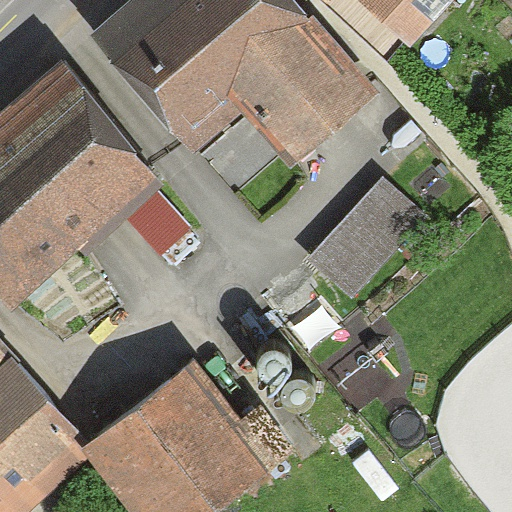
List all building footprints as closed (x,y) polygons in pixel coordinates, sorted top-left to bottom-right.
[(130,0),(98,27),(198,143),(249,99),(291,149),(372,80),(303,0),(130,0)] [(352,0),(399,45),(442,0),(352,0)] [(0,101),(0,272),(62,339),(113,292),(77,254),(168,170),(56,50),(0,101)] [(419,217),(381,179),(308,252),(347,290),(419,217)] [(0,511),(17,511),(92,448),(0,342),(0,511)] [(89,438),(148,511),(207,511),(270,463),(187,360),(89,438)]
